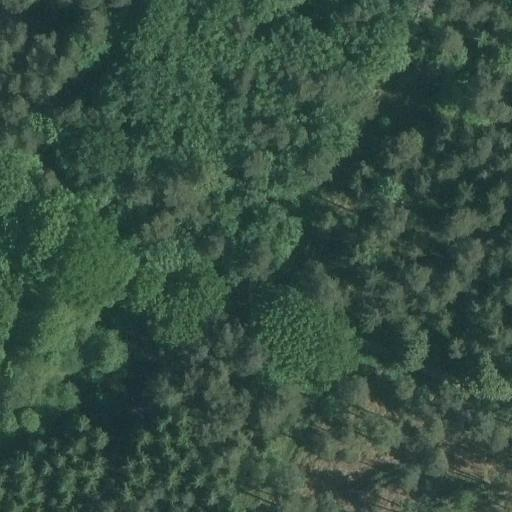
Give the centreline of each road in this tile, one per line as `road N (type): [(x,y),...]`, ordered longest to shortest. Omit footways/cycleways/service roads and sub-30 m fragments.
road 1 (track): [(511,400),(53,226)]
road 2 (track): [(53,226),(142,0)]
road 3 (track): [(333,331),(267,511)]
road 4 (track): [(0,358),(53,226)]
